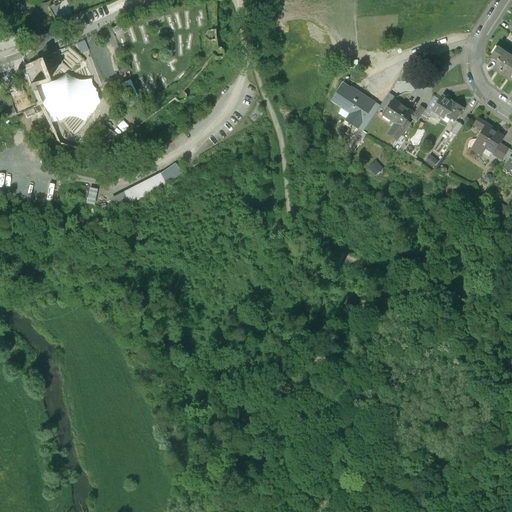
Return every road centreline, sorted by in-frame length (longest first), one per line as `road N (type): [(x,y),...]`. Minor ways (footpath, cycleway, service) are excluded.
road 1 (unknown): [(290,214),(285,264),(320,295),(324,315),(286,368),(278,511)]
road 2 (residential): [(505,0),(475,57),(491,96),(511,109)]
